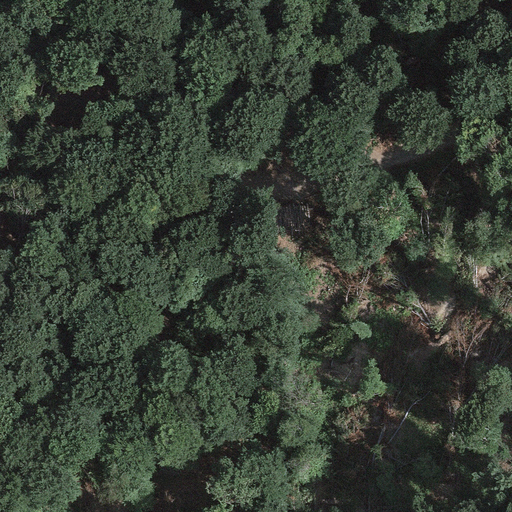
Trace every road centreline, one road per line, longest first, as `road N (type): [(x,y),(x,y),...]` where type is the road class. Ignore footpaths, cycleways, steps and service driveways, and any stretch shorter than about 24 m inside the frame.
road 1 (track): [(511,111),(352,170),(272,180),(231,170),(194,149),(176,121),(159,61),(162,0)]
road 2 (track): [(122,511),(161,377),(156,253),(166,182),(194,149)]
